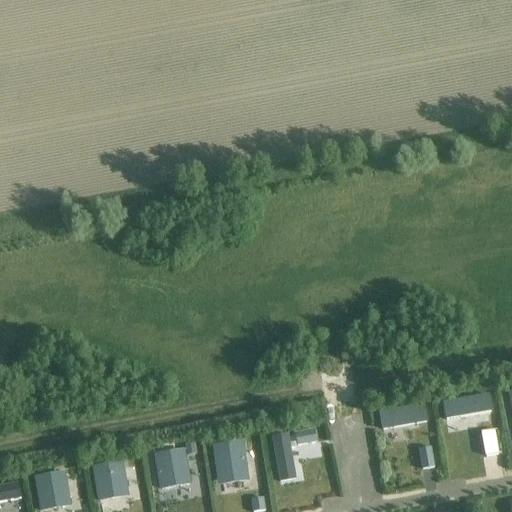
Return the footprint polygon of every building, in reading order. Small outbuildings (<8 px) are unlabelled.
[(492,409),(489,392),(443,400),(446,417),(492,409)] [(426,403),(379,411),(382,428),(428,420),(426,403)] [(297,479),(288,432),(272,435),(281,482),(297,479)] [(315,432),(295,435),(298,448),(317,444),(315,432)] [(248,479),(243,440),(213,444),(218,483),(248,479)] [(195,443),(185,445),(187,457),(197,456),(195,443)] [(190,481),(184,447),(155,453),(162,487),(190,481)] [(431,449),(419,451),(422,471),(435,469),(431,449)] [(129,495),(123,460),(93,465),(99,500),(129,495)] [(72,504),(66,470),(36,475),(41,509),(72,504)] [(0,501),(20,497),(17,480),(0,483),(0,501)] [(265,511),(264,500),(251,502),(252,511),(265,511)]
